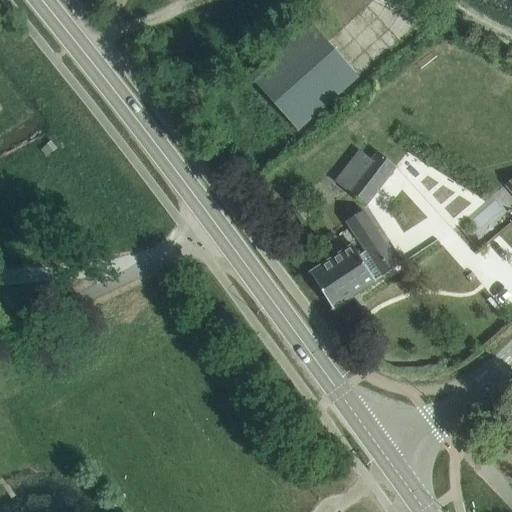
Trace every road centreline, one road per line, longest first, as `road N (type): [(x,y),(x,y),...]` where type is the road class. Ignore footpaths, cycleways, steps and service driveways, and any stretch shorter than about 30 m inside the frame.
road 1 (secondary): [(388,464),(144,126),(38,0)]
road 2 (unclassified): [(388,464),(511,357)]
